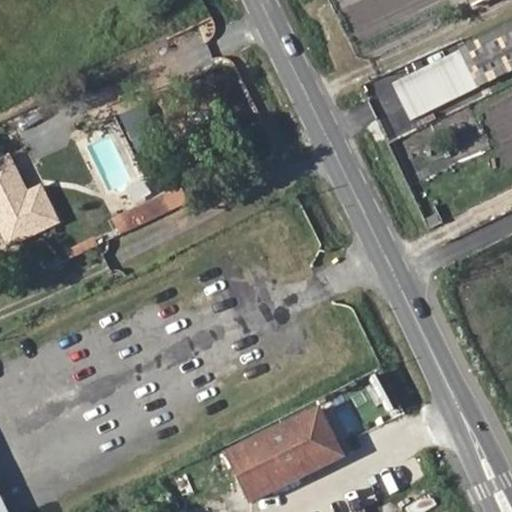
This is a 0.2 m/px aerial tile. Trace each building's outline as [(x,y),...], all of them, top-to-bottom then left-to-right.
[(471,0),(476,8),(491,0),(471,0)] [(511,71),(511,28),(462,53),(479,87),(511,71)] [(51,159),(64,155),(56,130),(43,134),(51,159)] [(0,163),(0,224),(8,243),(57,219),(43,188),(28,196),(10,159),(0,163)] [(122,234),(173,211),(165,195),(115,218),(122,234)] [(203,274),(231,263),(226,251),(199,262),(203,274)] [(28,369),(16,375),(27,398),(40,392),(28,369)] [(229,455),(250,503),(346,458),(323,410),(229,455)]
